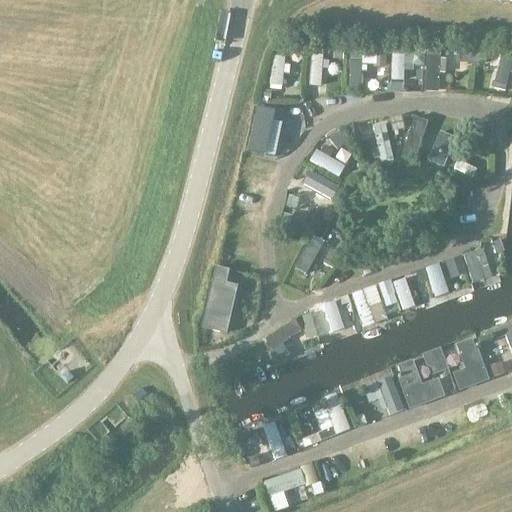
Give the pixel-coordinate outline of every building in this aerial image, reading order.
[(318,86),(320,47),(308,46),(306,86),(318,86)] [(373,51),(346,50),(345,83),(361,84),(361,63),(373,63),(373,51)] [(265,85),(278,87),(283,52),(270,51),(265,85)] [(387,81),(403,81),(404,52),(388,51),(387,81)] [(445,92),(439,55),(420,58),(426,95),(445,92)] [(505,96),(511,72),(511,58),(500,55),(489,91),(505,96)] [(382,122),(370,124),(375,154),(387,152),(382,122)] [(438,124),(432,151),(449,155),(455,128),(438,124)] [(310,173),(302,187),(330,203),(338,189),(310,173)] [(291,266),(306,274),(323,242),(308,234),(291,266)] [(207,287),(240,296),(245,279),(229,275),(231,269),(213,265),(207,287)] [(206,308),(209,329),(243,323),(239,302),(206,308)] [(500,327),(472,337),(476,347),(494,341),(502,363),(511,358),(511,345),(510,340),(505,342),(500,327)] [(66,385),(72,380),(66,373),(60,379),(66,385)] [(128,400),(121,406),(129,415),(136,409),(128,400)] [(471,422),(485,417),(480,401),(466,406),(471,422)] [(272,419),(259,422),(269,461),(282,457),(272,419)] [(308,463),(263,475),(272,508),(284,504),(281,493),(306,486),(309,496),(320,493),(316,478),(312,479),(308,463)]
